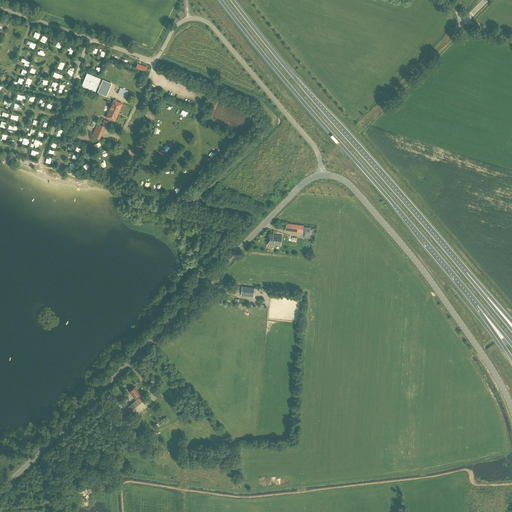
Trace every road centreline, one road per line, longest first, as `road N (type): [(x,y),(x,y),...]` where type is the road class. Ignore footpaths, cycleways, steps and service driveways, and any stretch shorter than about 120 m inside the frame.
road 1 (tertiary): [(0,489),(307,180),(322,175)]
road 2 (trunk): [(220,0),(472,297)]
road 3 (trunk): [(480,291),(232,0)]
road 4 (tertiary): [(511,410),(428,277),(353,188),(322,175)]
road 5 (unclassified): [(149,77),(176,25),(206,20),(313,145),(322,175)]
road 6 (unclassified): [(366,119),(463,22)]
